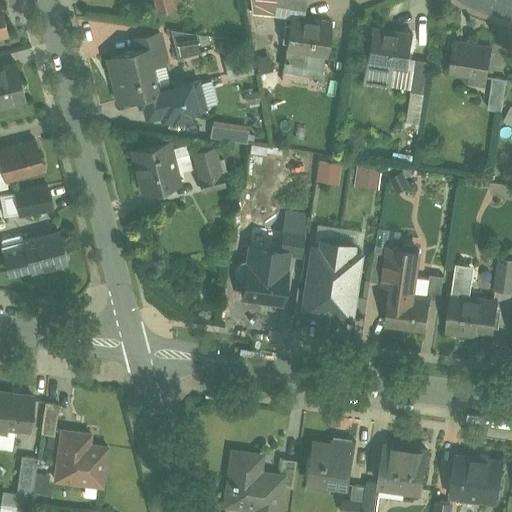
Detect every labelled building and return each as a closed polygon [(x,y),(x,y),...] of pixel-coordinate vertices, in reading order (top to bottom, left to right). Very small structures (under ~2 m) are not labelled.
[(174,7),(172,0),(156,0),(159,12),(174,7)] [(274,16),(275,6),(276,0),(252,0),(254,13),(274,16)] [(308,0),(276,0),(275,6),(307,11),(308,0)] [(1,1),(0,1),(0,35),(10,33),(1,1)] [(322,22),(294,17),(284,67),(309,71),(312,54),(328,57),(334,22),(322,20),(322,22)] [(199,33),(171,28),(179,58),(204,51),(199,33)] [(391,32),(376,30),(371,60),(411,67),(416,35),(391,31),(391,32)] [(159,31),(135,37),(138,49),(145,47),(150,66),(166,62),(167,61),(159,31)] [(496,48),(458,42),(453,73),(491,79),(496,48)] [(138,49),(112,56),(117,74),(114,75),(121,102),(139,97),(140,102),(143,101),(158,97),(156,91),(150,66),(145,47),(138,49)] [(250,54),(224,59),(229,80),(254,74),(250,54)] [(433,61),(420,59),(414,91),(427,93),(433,61)] [(18,62),(0,67),(0,105),(27,99),(18,62)] [(150,66),(156,91),(172,87),(166,62),(150,66)] [(510,80),(497,78),(493,110),(505,112),(510,80)] [(158,97),(143,101),(147,115),(161,111),(163,118),(173,115),(174,119),(190,115),(188,111),(205,107),(198,80),(172,87),(156,91),(158,97)] [(259,91),(245,93),(247,105),(261,103),(259,91)] [(248,128),(212,122),(210,138),(246,144),(248,128)] [(37,139),(0,148),(0,151),(7,179),(44,169),(37,139)] [(171,141),(137,150),(143,175),(141,175),(146,193),(182,184),(171,141)] [(215,147),(200,151),(208,177),(222,173),(215,147)] [(343,163),(320,160),(317,181),(340,184),(343,163)] [(382,169),(359,165),(356,186),(380,189),(382,169)] [(208,177),(200,179),(204,192),(227,186),(224,173),(222,173),(208,177)] [(49,185),(18,190),(22,214),(53,208),(49,185)] [(307,232),(287,229),(284,251),(304,253),(307,234),(307,232)] [(24,235),(21,234),(4,238),(3,241),(4,245),(3,245),(10,272),(32,267),(33,271),(69,261),(61,230),(24,239),(24,235)] [(328,250),(316,249),(318,236),(307,234),(304,253),(303,261),(312,263),(326,265),(328,250)] [(328,250),(326,265),(312,263),(305,308),(324,311),(323,319),(336,321),(337,313),(353,315),(364,245),(330,240),(328,250)] [(391,246),(378,244),(373,280),(386,282),(391,246)] [(417,246),(406,244),(403,248),(391,246),(386,282),(396,284),(395,291),(414,293),(415,281),(417,281),(422,250),(419,250),(417,246)] [(511,257),(505,256),(500,288),(511,289),(511,257)] [(288,268),(249,262),(246,263),(244,264),(243,265),(241,266),(241,268),(240,269),(240,271),(240,273),(241,275),(242,276),(243,278),(245,279),(248,280),(245,296),(271,300),(272,293),(284,295),(288,268)] [(448,330),(480,334),(481,330),(496,332),(501,301),(473,297),(477,266),(459,263),(448,330)] [(446,275),(432,273),(429,295),(433,296),(432,298),(443,299),(446,275)] [(395,291),(393,291),(393,292),(389,325),(428,330),(432,298),(433,296),(429,295),(395,291)] [(36,396),(0,390),(0,424),(10,425),(31,428),(36,396)] [(61,405),(47,403),(43,434),(57,436),(61,405)] [(91,433),(62,429),(57,466),(70,467),(68,481),(103,486),(108,444),(89,442),(91,433)] [(357,442),(334,439),(333,444),(314,441),(309,476),(332,480),(332,482),(351,485),(357,442)] [(431,450),(387,444),(382,482),(384,482),(384,479),(408,482),(407,486),(425,488),(431,450)] [(263,456),(235,452),(228,504),(258,509),(257,511),(280,511),(284,487),(285,476),(281,475),(260,472),(263,456)] [(38,457),(23,455),(18,491),(33,493),(36,473),(38,457)] [(458,455),(452,495),(466,497),(467,492),(481,494),(481,499),(501,502),(507,462),(458,455)] [(300,462),(283,460),(281,475),(285,476),(284,487),(296,489),(300,462)] [(48,495),(51,475),(36,473),(33,493),(48,495)] [(365,511),(369,487),(355,485),(353,502),(344,500),(342,511),(365,511)] [(379,511),(382,488),(371,486),(368,511),(375,511),(379,511)] [(33,495),(3,491),(1,504),(31,508),(33,495)] [(452,511),(454,504),(438,502),(436,511),(452,511)]
